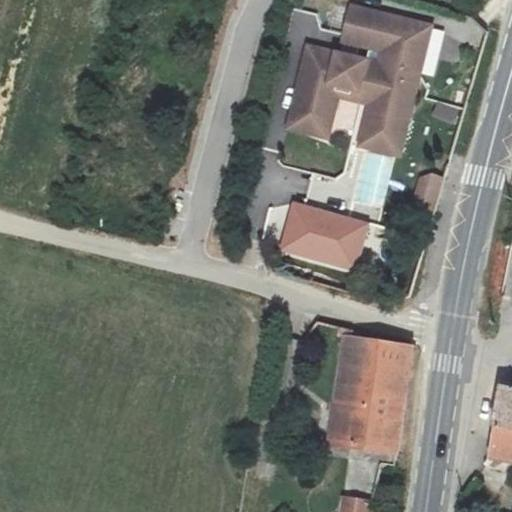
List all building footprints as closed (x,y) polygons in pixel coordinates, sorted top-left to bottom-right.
[(342,84),(363,89),(368,90),(363,106),(408,117),(432,25),(353,4),(344,39),(382,49),(378,63),(310,47),(293,114),(312,120),(325,114),(330,89),(342,84)] [(312,120),(293,114),(290,127),(329,137),(342,84),(330,89),(325,114),(312,120)] [(399,154),(408,117),(363,106),(368,90),(363,89),(349,142),(399,154)] [(437,102),(433,116),(455,122),(459,109),(437,102)] [(411,211),(430,217),(441,179),(433,175),(421,178),(411,211)] [(295,203),(281,250),(353,271),(367,224),(295,203)] [(345,337),(331,441),(372,447),(396,450),(399,450),(400,446),(413,346),(345,337)] [(511,382),(503,381),(495,425),(511,428),(511,382)] [(511,428),(495,425),(488,458),(511,462),(511,428)] [(397,466),(399,450),(396,450),(372,447),(369,461),(397,466)] [(340,511),(370,511),(372,498),(343,494),(340,511)]
